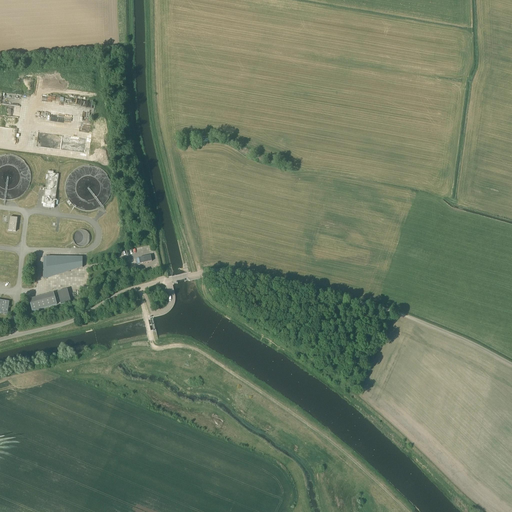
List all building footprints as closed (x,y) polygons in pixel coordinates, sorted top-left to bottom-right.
[(40,133),(38,148),(71,151),(71,146),(75,146),(76,138),(53,135),(53,137),(47,136),(47,134),(40,133)] [(54,208),(59,175),(53,174),(53,172),(48,171),(43,207),(54,208)] [(10,217),(8,231),(16,232),(17,218),(10,217)] [(46,256),(45,278),(82,266),(82,256),(46,256)] [(140,265),(152,262),(150,256),(139,259),(140,265)] [(60,304),(70,301),(67,289),(57,292),(60,304)] [(29,300),(32,312),(57,305),(53,293),(29,300)] [(0,313),(7,314),(9,302),(0,300),(0,311),(0,312),(0,313)]
